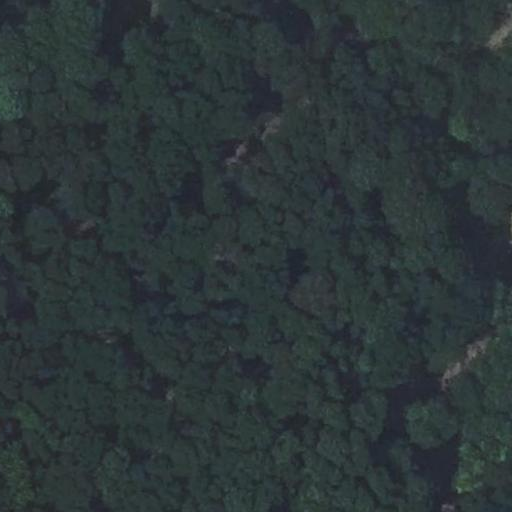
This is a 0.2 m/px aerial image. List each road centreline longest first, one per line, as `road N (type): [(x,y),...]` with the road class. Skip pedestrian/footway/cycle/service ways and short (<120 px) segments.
road 1 (track): [(241,511),(250,235),(266,59),(291,0)]
road 2 (track): [(511,383),(466,414),(390,511)]
